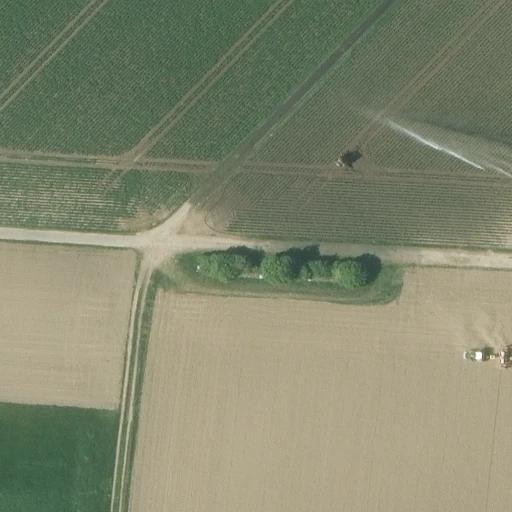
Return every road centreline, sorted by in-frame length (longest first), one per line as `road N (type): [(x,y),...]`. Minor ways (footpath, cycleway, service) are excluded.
road 1 (track): [(511,263),(152,244)]
road 2 (track): [(394,0),(152,244)]
road 3 (track): [(152,244),(193,286),(349,298),(377,291),(389,256)]
road 4 (track): [(112,511),(132,322),(152,244)]
road 5 (track): [(152,244),(0,235)]
